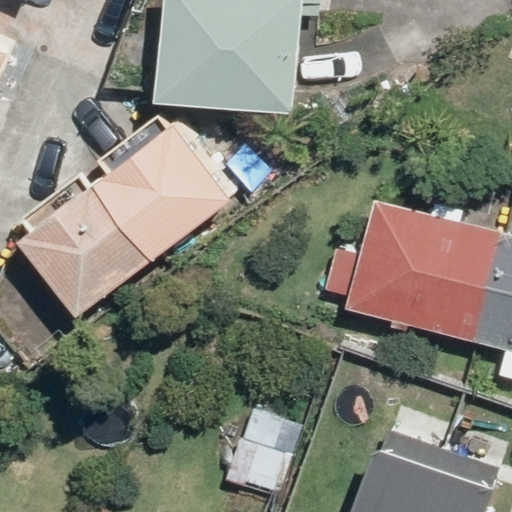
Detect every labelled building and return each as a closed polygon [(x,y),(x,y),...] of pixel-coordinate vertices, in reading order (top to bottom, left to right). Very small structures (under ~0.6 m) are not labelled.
[(171,0),(161,100),(296,114),(306,9),(319,10),(319,0),(171,0)] [(168,125),(13,243),(72,319),(227,202),(168,125)] [(363,290),(361,294),(511,335),(511,218),(391,185),(374,246),(347,239),(335,282),(363,290)] [(313,415),(261,398),(236,474),(289,491),(313,415)] [(482,511),(495,475),(379,434),(351,511),(482,511)]
